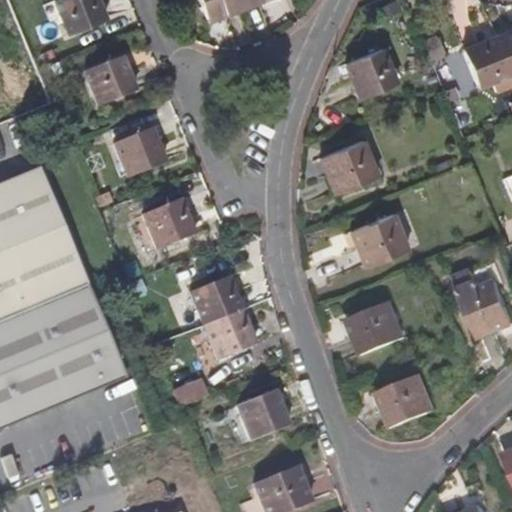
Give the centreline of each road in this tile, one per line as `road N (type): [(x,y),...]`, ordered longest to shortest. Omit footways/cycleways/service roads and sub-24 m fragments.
road 1 (residential): [(359,493),(292,302),(275,188),(285,127),(338,0)]
road 2 (residential): [(359,493),(407,477),(511,389)]
road 3 (unknown): [(0,454),(130,402)]
